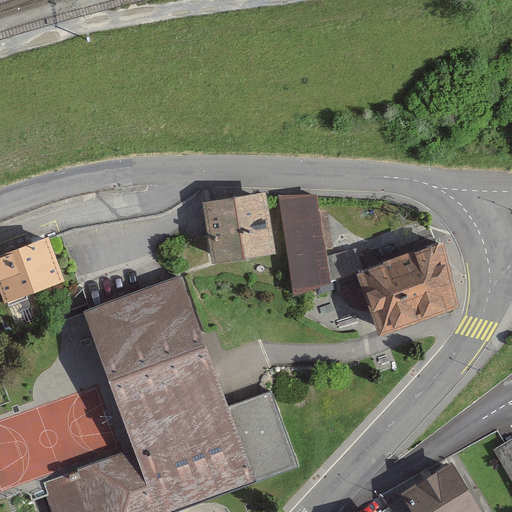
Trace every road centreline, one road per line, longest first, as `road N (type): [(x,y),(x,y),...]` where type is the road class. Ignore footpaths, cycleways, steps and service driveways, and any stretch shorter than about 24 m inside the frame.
road 1 (residential): [(490,286),(477,327),(454,360),(313,511)]
road 2 (track): [(264,0),(151,15),(0,58)]
road 3 (residential): [(198,165),(394,176),(438,188)]
road 4 (residential): [(198,165),(143,209),(79,217),(0,245)]
road 5 (residential): [(323,511),(511,402)]
road 6 (residential): [(0,207),(82,177),(198,165)]
